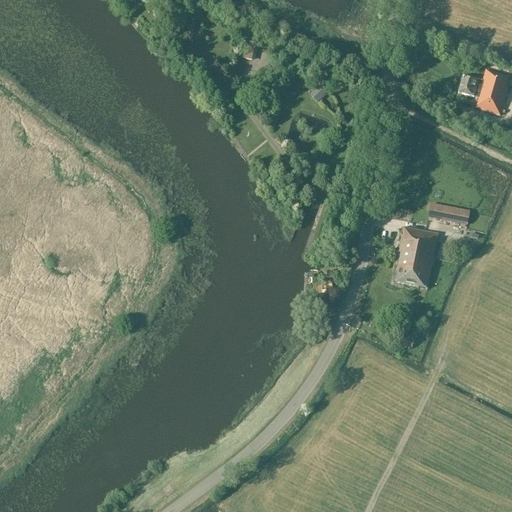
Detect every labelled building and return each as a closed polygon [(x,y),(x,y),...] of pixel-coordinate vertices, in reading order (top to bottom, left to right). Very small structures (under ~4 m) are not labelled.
[(482,82),(463,76),(458,94),(473,98),(473,97),(477,98),(474,108),(499,116),(508,87),(506,87),(508,78),(485,71),(482,82)] [(322,85),(310,96),(317,105),(330,93),(322,85)] [(511,133),(499,127),(494,137),(511,145),(511,133)] [(467,225),(469,213),(431,205),(428,218),(467,225)] [(397,271),(394,284),(427,290),(438,235),(403,228),(396,264),(395,271),(397,271)] [(466,245),(472,243),(469,233),(463,235),(466,245)] [(401,347),(410,350),(413,337),(404,335),(401,347)] [(148,511),(202,474),(195,463),(134,504),(139,511),(140,511),(146,508),(148,511)]
